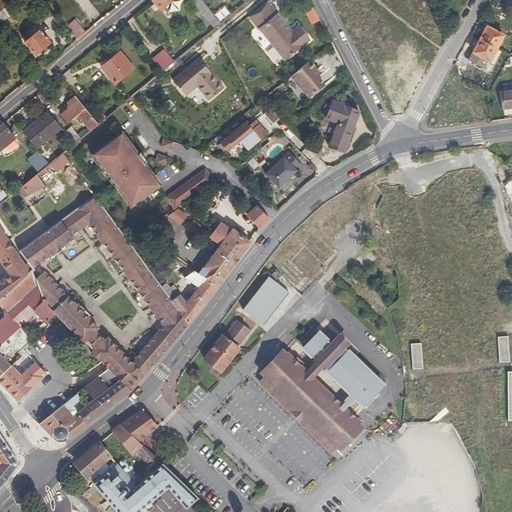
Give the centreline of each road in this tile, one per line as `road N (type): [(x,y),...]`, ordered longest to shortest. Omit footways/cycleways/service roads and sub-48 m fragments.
road 1 (trunk): [(366,0),(394,61),(445,305),(437,511)]
road 2 (trunk): [(479,511),(474,269),(430,72),(402,0)]
road 3 (secondary): [(395,144),(325,184),(279,223),(161,374),(41,469)]
road 4 (residential): [(0,114),(136,0)]
road 5 (residential): [(395,144),(480,0)]
road 6 (residential): [(320,0),(395,144)]
